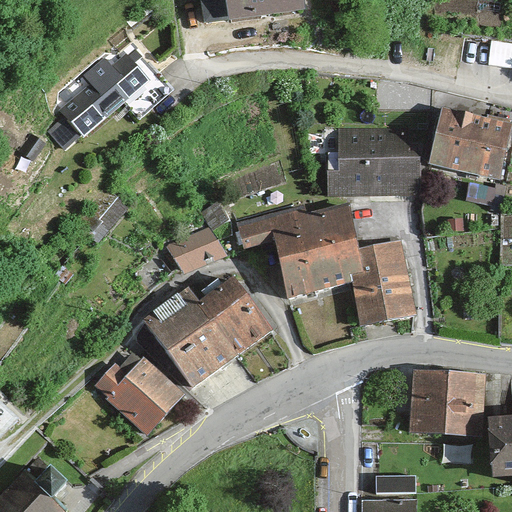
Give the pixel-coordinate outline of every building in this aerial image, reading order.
[(197,0),(200,31),(313,21),(311,0),(197,0)] [(511,64),(511,41),(494,41),(493,64),(511,64)] [(61,108),(91,143),(155,89),(125,54),(61,108)] [(511,136),(511,127),(444,112),(431,170),(501,186),(511,136)] [(397,132),(339,132),(339,166),(327,166),(326,200),(423,200),(423,163),(397,132)] [(303,212),(241,228),(246,249),(275,242),(291,306),(355,290),(367,287),(358,254),(348,212),(306,222),(303,212)] [(224,256),(208,231),(168,247),(185,272),(224,256)] [(404,245),(358,254),(367,287),(355,290),(360,340),(416,327),(404,245)] [(190,291),(144,326),(195,392),(267,336),(230,288),(204,309),(190,291)] [(182,400),(130,353),(96,391),(148,438),(182,400)] [(481,376),(418,372),(414,427),(478,431),(481,376)] [(511,418),(492,420),(496,473),(511,471),(511,418)] [(37,484),(24,472),(0,496),(0,511),(63,511),(55,504),(66,492),(48,474),(37,484)] [(421,490),(420,473),(379,473),(379,490),(421,490)]
